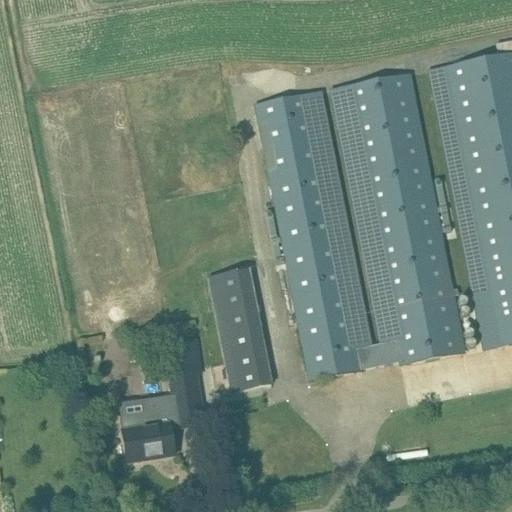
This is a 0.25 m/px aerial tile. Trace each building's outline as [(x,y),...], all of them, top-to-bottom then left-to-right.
[(511,43),(495,46),(498,55),(511,52),(511,43)] [(447,70),(501,347),(497,348),(497,349),(511,346),(511,56),(442,70),(442,71),(447,70)] [(414,71),(412,61),(385,67),(387,77),(414,71)] [(306,97),(255,107),(311,384),(362,373),(361,372),(401,364),(401,368),(462,356),(406,77),(345,89),(396,343),(357,350),(306,97)] [(232,396),(270,389),(247,271),(208,278),(232,396)] [(163,345),(172,401),(147,405),(151,429),(121,434),(126,466),(147,462),(146,459),(173,455),(170,430),(178,429),(175,406),(199,402),(194,376),(202,375),(197,340),(163,345)]
